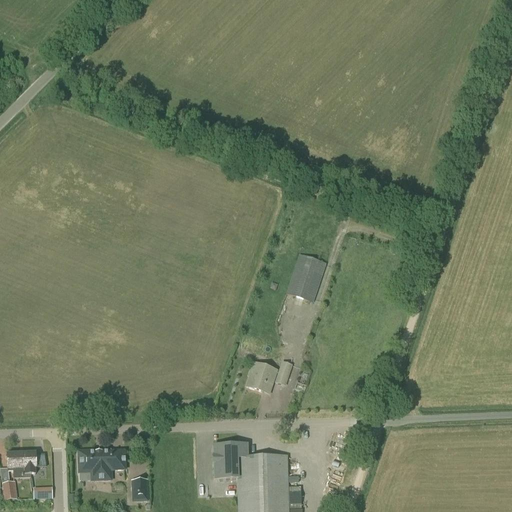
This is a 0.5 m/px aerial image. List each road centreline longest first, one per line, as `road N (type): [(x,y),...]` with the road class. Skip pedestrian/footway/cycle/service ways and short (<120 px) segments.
road 1 (track): [(345,511),(511,26)]
road 2 (residential): [(55,432),(378,421)]
road 3 (tertiary): [(0,120),(121,0)]
road 4 (unclassified): [(511,415),(378,421)]
